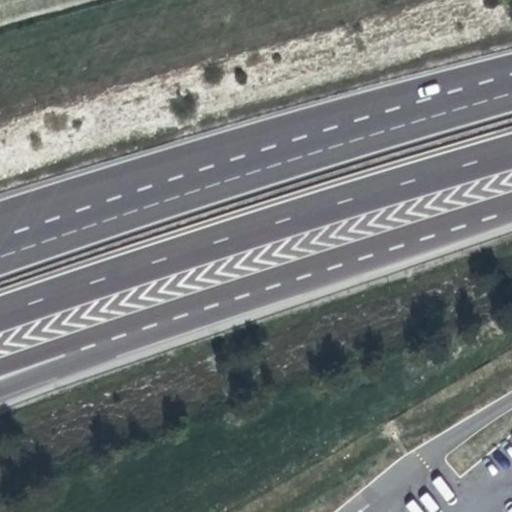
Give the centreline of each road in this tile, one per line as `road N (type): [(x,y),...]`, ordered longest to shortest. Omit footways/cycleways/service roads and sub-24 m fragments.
road 1 (motorway): [(0,314),(511,150)]
road 2 (motorway): [(511,93),(0,254)]
road 3 (motorway): [(91,348),(511,208)]
